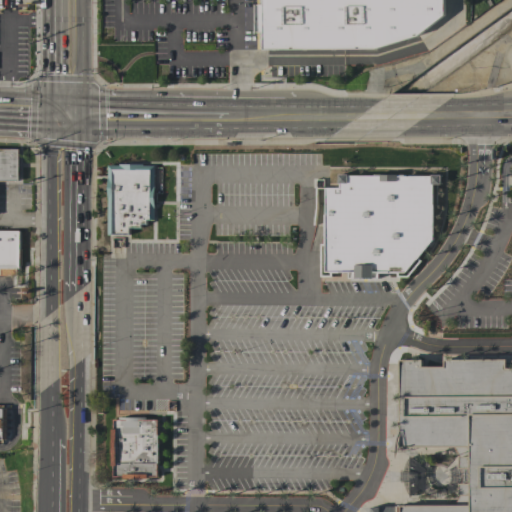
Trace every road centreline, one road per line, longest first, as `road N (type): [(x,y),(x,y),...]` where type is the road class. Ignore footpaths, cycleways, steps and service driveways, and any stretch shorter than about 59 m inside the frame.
road 1 (primary): [(49,125),(48,443)]
road 2 (primary): [(288,124),(511,124)]
road 3 (primary): [(74,511),(80,290)]
road 4 (primary): [(80,290),(82,125)]
road 5 (primary): [(82,125),(226,124)]
road 6 (primary): [(82,125),(81,0)]
road 7 (primary): [(49,0),(49,125)]
